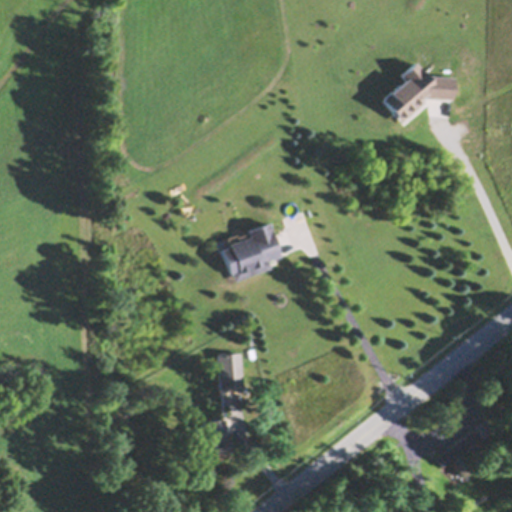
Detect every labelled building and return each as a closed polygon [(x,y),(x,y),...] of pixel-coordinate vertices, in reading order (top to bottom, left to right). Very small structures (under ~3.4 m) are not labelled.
[(422,103),(400,123),(381,101),(383,99),(382,98),(387,95),(388,96),(404,82),(400,76),(414,64),(419,69),(418,70),(424,76),(453,78),(451,100),(424,98),(421,101),(422,103)] [(249,237),(247,231),(268,223),(271,232),(280,256),(267,261),(270,268),(235,281),(232,274),(230,275),(221,251),(229,248),(228,245),(249,237)] [(217,355),(240,353),(243,387),(220,389),(217,355)] [(473,427),(484,417),(493,429),(482,438),(473,427)] [(224,420),(226,442),(230,441),(231,453),(214,454),(215,461),(201,462),(200,441),(204,441),(203,422),(224,420)] [(447,450),(472,429),(478,437),(441,468),(434,460),(440,455),(437,451),(443,445),(447,450)] [(450,463),(459,456),(471,471),(462,479),(450,463)]
